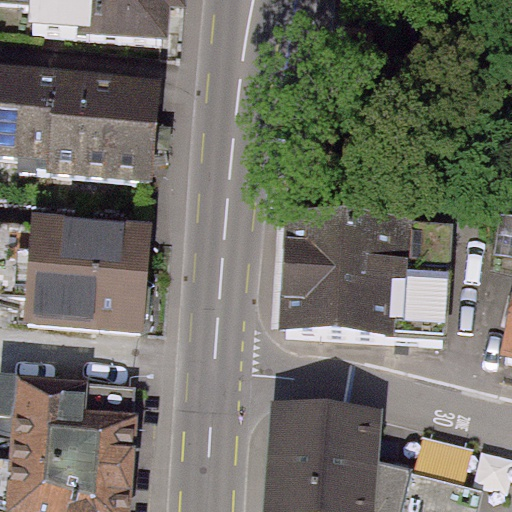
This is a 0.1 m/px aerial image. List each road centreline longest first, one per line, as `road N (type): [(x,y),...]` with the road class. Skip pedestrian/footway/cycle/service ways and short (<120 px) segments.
road 1 (tertiary): [(215,374),(253,0)]
road 2 (residential): [(215,374),(361,390),(511,429)]
road 3 (tertiary): [(206,511),(215,374)]
